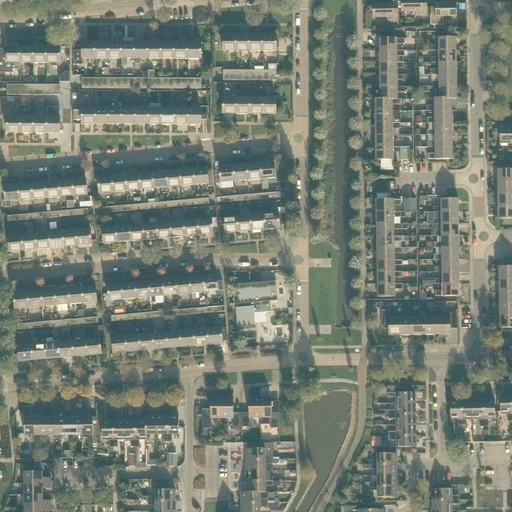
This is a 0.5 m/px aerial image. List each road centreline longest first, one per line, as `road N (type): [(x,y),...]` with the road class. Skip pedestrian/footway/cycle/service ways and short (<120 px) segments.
road 1 (residential): [(362,360),(359,0)]
road 2 (residential): [(0,165),(302,137)]
road 3 (residential): [(0,277),(168,261),(302,260)]
road 4 (unclassified): [(0,388),(187,371)]
road 5 (residential): [(478,179),(475,10)]
road 6 (track): [(319,511),(361,429),(362,360)]
road 7 (residential): [(302,137),(302,0)]
road 8 (residential): [(302,260),(302,137)]
road 9 (residential): [(188,472),(66,474)]
road 10 (residential): [(481,358),(479,236)]
